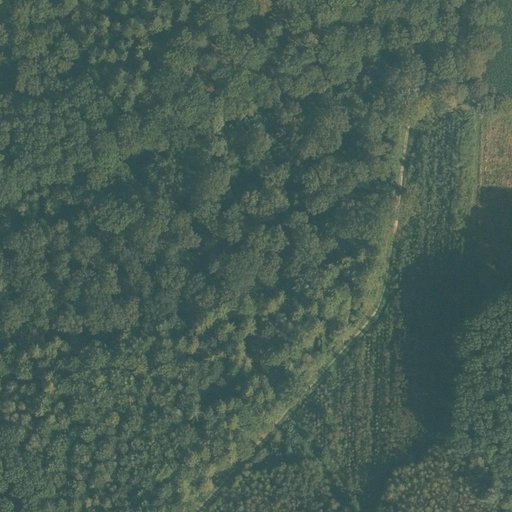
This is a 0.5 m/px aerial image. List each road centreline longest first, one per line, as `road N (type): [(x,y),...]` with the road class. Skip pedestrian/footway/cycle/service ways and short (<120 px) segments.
road 1 (track): [(413,92),(380,302),(286,412)]
road 2 (track): [(126,161),(349,74),(413,92)]
road 3 (track): [(286,412),(195,511)]
road 4 (track): [(0,204),(126,161)]
